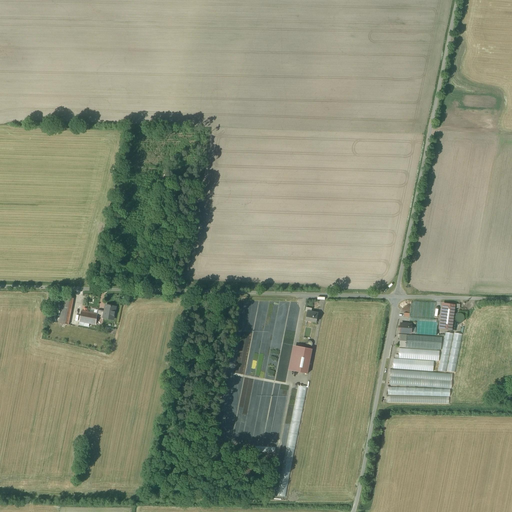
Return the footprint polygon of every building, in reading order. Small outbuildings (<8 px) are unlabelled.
[(74,299),(64,297),(61,307),(62,307),(60,323),(69,325),(74,299)] [(411,301),(410,321),(417,322),(416,334),(436,335),(437,320),(433,320),(434,302),(411,301)] [(455,305),(442,303),(438,328),(452,330),(455,305)] [(105,311),(103,318),(113,320),(116,307),(106,305),(105,311)] [(97,317),(98,314),(82,311),(80,321),(96,325),(97,317)] [(308,311),(308,312),(306,320),(316,322),(318,313),(311,312),(308,311)] [(412,324),(401,324),(400,333),(411,333),(412,324)] [(446,372),(453,334),(445,332),(438,370),(446,372)] [(447,371),(455,373),(462,334),(454,333),(447,371)] [(442,338),(400,335),(400,347),(441,350),(442,338)] [(288,370),(307,374),(312,349),(293,346),(288,370)] [(399,348),(398,358),(439,361),(439,351),(399,348)] [(394,358),(393,369),(433,372),(434,361),(394,358)] [(390,369),(390,377),(452,381),(452,374),(390,369)] [(390,377),(389,385),(451,389),(452,381),(390,377)] [(276,495),(286,497),(307,388),(298,386),(276,495)] [(388,387),(388,395),(450,397),(450,389),(388,387)] [(449,397),(387,396),(386,403),(449,404),(449,397)]
